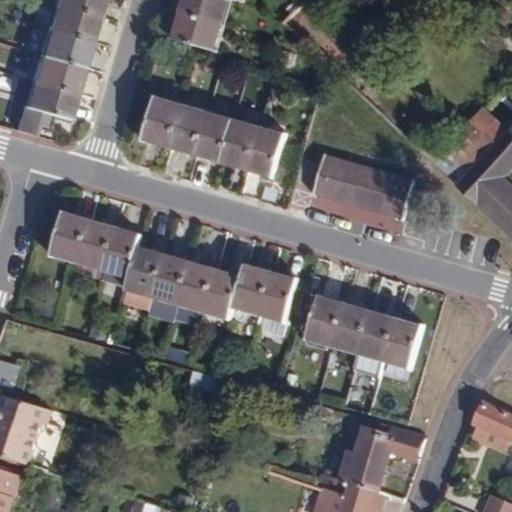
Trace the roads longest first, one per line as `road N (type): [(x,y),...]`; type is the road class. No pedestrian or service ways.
road 1 (residential): [(511,293),(91,174)]
road 2 (residential): [(417,511),(472,369),(511,315)]
road 3 (residential): [(145,0),(91,174)]
road 4 (residential): [(0,275),(34,159)]
